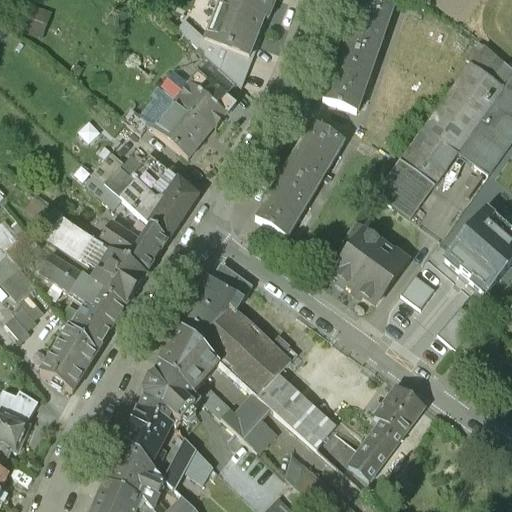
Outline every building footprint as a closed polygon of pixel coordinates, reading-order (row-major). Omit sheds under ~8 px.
[(220,0),(219,4),(224,6),(262,21),(266,22),(274,0),(220,0)] [(362,0),(357,0),(322,103),(355,115),(391,10),(362,0)] [(50,11),(25,2),(15,33),(39,41),(50,11)] [(262,21),(224,6),(216,26),(211,24),(204,43),(246,60),(262,21)] [(469,66),(398,164),(433,190),(504,91),(469,66)] [(236,86),(218,70),(208,81),(227,97),(236,86)] [(208,81),(206,84),(196,76),(188,85),(190,87),(176,104),(211,133),(213,130),(215,132),(223,122),(221,120),(223,117),(227,117),(234,108),(225,100),(227,97),(208,81)] [(211,133),(176,104),(160,124),(164,127),(156,136),(152,133),(150,135),(185,164),(202,143),(199,141),(205,134),(208,136),(211,133)] [(147,128),(127,112),(119,121),(139,138),(147,128)] [(312,127),(255,222),(285,241),(343,144),(312,127)] [(111,156),(92,177),(103,187),(118,169),(120,171),(124,166),(111,156)] [(143,164),(133,156),(124,166),(120,171),(128,179),(143,164)] [(197,199),(149,158),(143,164),(128,179),(120,171),(118,169),(103,187),(106,189),(149,229),(165,244),(197,199)] [(92,177),(81,189),(94,202),(106,189),(103,187),(92,177)] [(0,190),(0,208),(9,199),(0,190)] [(80,233),(72,228),(71,227),(53,213),(43,229),(52,235),(47,243),(97,276),(111,256),(96,246),(93,244),(94,242),(80,233)] [(486,227),(478,221),(443,262),(483,296),(511,262),(511,249),(511,247),(511,235),(493,219),(486,227)] [(82,229),(74,223),(71,227),(72,228),(80,233),(82,229)] [(332,277),(349,290),(382,245),(355,224),(340,244),(349,250),(342,259),(344,260),(332,277)] [(139,244),(110,225),(96,246),(111,256),(144,278),(152,266),(158,256),(165,244),(149,229),(139,244)] [(34,263),(18,244),(4,256),(20,275),(34,263)] [(382,245),(349,290),(374,308),(407,262),(382,245)] [(42,316),(27,298),(35,292),(20,275),(4,256),(0,251),(0,289),(15,308),(18,306),(20,309),(11,317),(14,320),(5,327),(21,346),(29,339),(27,336),(36,328),(33,324),(42,316)] [(144,278),(111,256),(97,276),(90,286),(125,309),(144,278)] [(90,286),(46,257),(34,275),(83,308),(113,328),(125,309),(90,286)] [(434,293),(414,278),(400,298),(419,312),(434,293)] [(227,293),(206,280),(200,291),(221,303),(226,294),(227,293)] [(221,303),(200,291),(176,330),(218,367),(253,397),(258,401),(277,379),(296,358),(288,351),(289,349),(278,339),(271,347),(235,316),(243,303),(226,294),(221,303)] [(83,308),(69,328),(97,355),(113,328),(83,308)] [(478,325),(459,309),(436,337),(454,353),(478,325)] [(69,328),(68,327),(39,375),(70,396),(81,379),(97,355),(69,328)] [(218,367),(176,330),(159,367),(191,396),(218,367)] [(476,331),(460,349),(478,365),(494,347),(476,331)] [(159,367),(152,381),(146,382),(139,395),(142,401),(137,411),(170,427),(173,429),(176,431),(199,404),(191,396),(159,367)] [(333,431),(277,379),(258,401),(271,413),(316,453),(333,431)] [(376,423),(345,466),(369,484),(422,411),(394,391),(373,420),(376,423)] [(2,394),(0,397),(0,461),(5,463),(10,452),(16,454),(27,429),(24,427),(37,406),(18,395),(14,400),(2,394)] [(258,401),(253,397),(241,410),(246,414),(259,426),(271,413),(258,401)] [(170,427),(137,411),(122,441),(149,469),(159,450),(170,427)] [(239,422),(228,413),(220,422),(243,444),(252,434),(239,422)] [(259,426),(246,414),(239,422),(252,434),(259,426)] [(149,469),(122,441),(103,484),(141,500),(143,497),(154,502),(160,490),(148,485),(153,472),(149,469)] [(211,471),(185,444),(164,483),(174,493),(183,477),(203,487),(211,471)] [(159,450),(149,469),(153,472),(163,452),(159,450)] [(135,511),(141,500),(103,484),(90,511),(135,511)] [(201,511),(188,496),(169,511),(201,511)]
